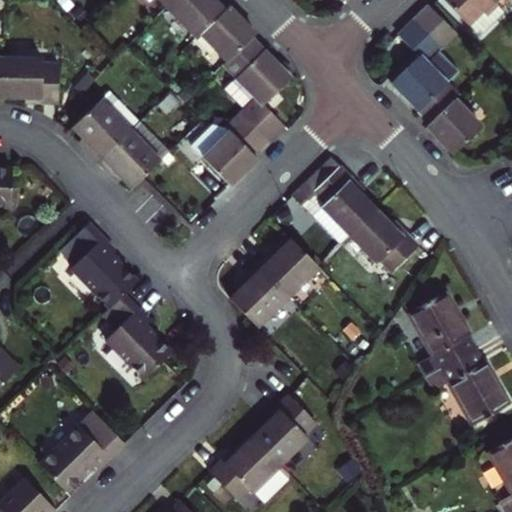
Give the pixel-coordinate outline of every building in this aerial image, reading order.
[(173,0),(166,7),(197,38),(201,34),(228,7),(221,0),(173,0)] [(492,0),(443,0),(468,25),(483,11),(487,15),(497,5),(492,0)] [(252,38),(255,34),(228,7),(201,34),(227,62),(223,65),(235,77),(264,50),(252,38)] [(441,49),(456,35),(429,7),(414,21),(441,49)] [(447,84),(460,72),(439,51),(441,49),(414,21),(399,35),(397,37),(419,59),(393,84),(420,112),(447,84)] [(241,112),(269,141),(283,127),(263,105),(291,78),(264,50),(235,77),(255,98),(241,112)] [(40,97),(40,102),(56,102),(57,64),(41,64),(41,59),(3,58),(2,97),(25,97),(40,97)] [(482,128),(456,100),(459,97),(447,84),(420,112),(431,123),(428,127),(454,155),(482,128)] [(99,162),(130,131),(103,102),(76,130),(83,137),(88,142),(83,146),(99,162)] [(227,127),(230,130),(202,157),(229,186),(257,159),(253,155),(269,141),(241,112),(226,126),(227,127)] [(143,179),(161,161),(130,131),(99,162),(114,177),(118,173),(122,178),(133,189),(143,179)] [(88,142),(83,137),(79,142),(83,146),(88,142)] [(348,236),(375,209),(361,194),(349,182),(353,179),(340,166),(339,167),(330,157),(303,184),(324,205),(321,208),(348,236)] [(0,200),(7,207),(12,207),(13,168),(0,167),(0,200)] [(118,182),(122,178),(118,173),(114,177),(118,182)] [(349,182),(361,194),(365,190),(353,179),(349,182)] [(401,235),(390,224),(375,209),(348,236),(375,264),(378,260),(390,272),(418,245),(405,232),(401,235)] [(401,235),(405,232),(394,221),(390,224),(401,235)] [(112,254),(116,251),(89,224),(64,248),(77,263),(71,270),(109,309),(123,295),(138,281),(112,254)] [(288,297),(319,267),(317,266),(292,239),(281,250),(276,255),(272,251),(257,266),(288,297)] [(281,250),(277,246),(272,251),(276,255),(281,250)] [(257,327),(288,297),(257,266),(242,280),(246,284),(241,288),(230,299),(257,327)] [(246,284),(242,280),(237,285),(241,288),(246,284)] [(419,362),(426,374),(475,346),(468,335),(474,332),(464,315),(449,288),(412,310),(436,352),(419,362)] [(173,352),(160,340),(146,325),(150,322),(123,295),(109,309),(98,320),(112,334),(105,341),(143,381),(158,366),(173,352)] [(482,357),(475,346),(426,374),(434,387),(450,377),(475,420),(511,400),(497,373),(487,355),(482,357)] [(0,387),(18,370),(0,350),(0,387)] [(290,395),(277,408),(281,411),(270,422),(254,437),(281,465),(308,439),(304,435),(317,423),(290,395)] [(267,418),(270,422),(281,411),(277,408),(267,418)] [(93,466),(97,471),(124,443),(101,419),(86,434),(78,426),(39,464),(67,492),(93,466)] [(510,511),(511,509),(511,433),(489,447),(511,486),(511,492),(502,498),(510,511)] [(254,437),(238,453),(228,463),(224,459),(211,472),(238,500),(250,487),(254,491),(281,465),(254,437)] [(234,449),(224,459),(228,463),(238,453),(234,449)] [(53,511),(55,511),(24,479),(0,502),(0,511),(53,511)] [(191,511),(182,501),(170,511),(191,511)]
